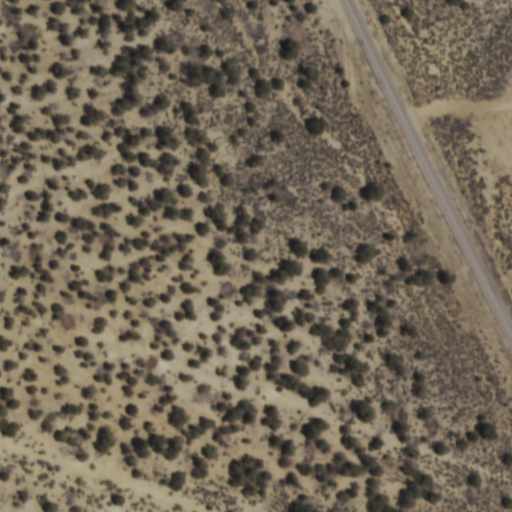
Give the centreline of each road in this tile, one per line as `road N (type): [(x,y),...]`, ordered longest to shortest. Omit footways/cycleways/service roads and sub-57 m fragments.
road 1 (tertiary): [(352,0),(511,323)]
road 2 (track): [(252,511),(0,435)]
